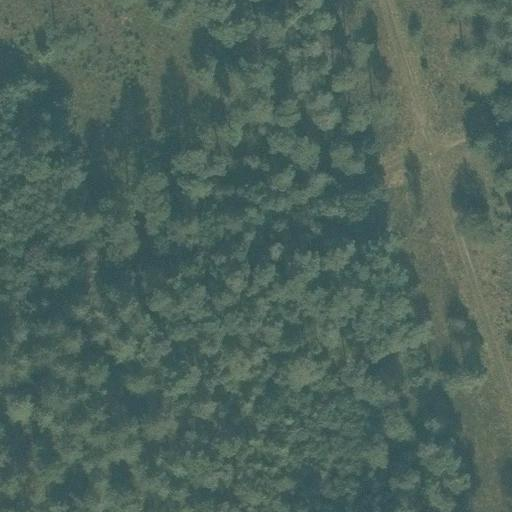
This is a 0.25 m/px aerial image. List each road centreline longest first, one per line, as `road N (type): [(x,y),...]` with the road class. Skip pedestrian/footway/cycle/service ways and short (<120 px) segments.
road 1 (track): [(200,511),(122,272),(0,314)]
road 2 (track): [(122,272),(431,154)]
road 3 (track): [(511,399),(431,154)]
road 4 (track): [(511,127),(431,154),(382,0)]
